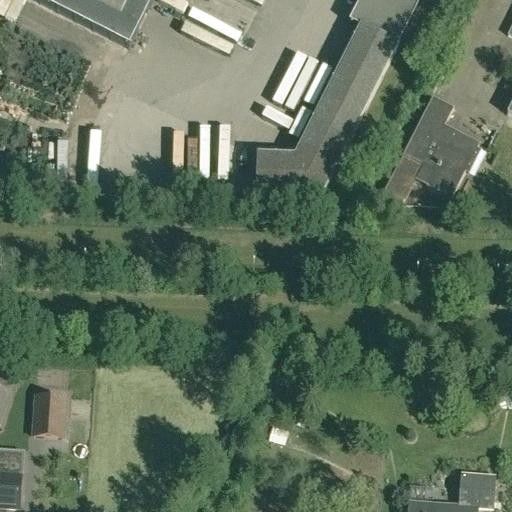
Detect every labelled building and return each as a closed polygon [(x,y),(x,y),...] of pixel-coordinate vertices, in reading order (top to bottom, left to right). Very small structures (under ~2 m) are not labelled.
[(30,0),(129,49),(154,0),(30,0)] [(403,0),(361,0),(349,25),(360,30),(295,158),(257,157),(255,200),(321,202),(420,5),(410,0),(403,0)] [(432,100),(384,195),(403,205),(415,183),(452,202),(463,179),(480,146),(445,128),(454,111),(432,100)] [(0,423),(10,398),(0,393),(0,423)] [(511,393),(501,394),(501,406),(511,405),(511,393)] [(66,401),(36,399),(33,439),(63,441),(66,401)] [(0,509),(18,511),(21,477),(22,456),(0,454),(0,509)] [(475,511),(476,511),(482,511),(490,511),(493,480),(461,477),(458,509),(409,505),(408,511),(475,511)]
